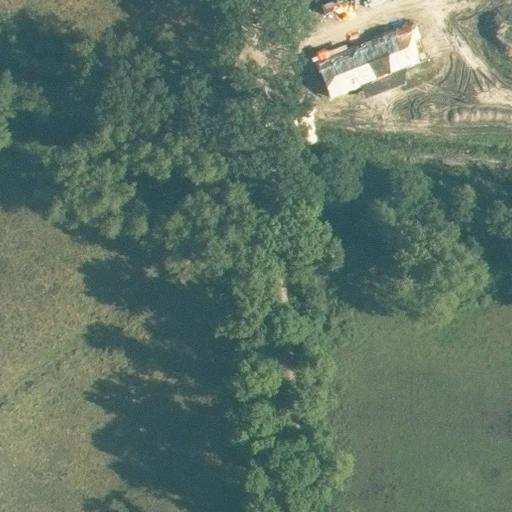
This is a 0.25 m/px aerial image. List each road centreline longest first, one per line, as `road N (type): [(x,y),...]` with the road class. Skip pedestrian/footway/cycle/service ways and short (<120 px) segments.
road 1 (track): [(264,131),(212,124),(0,49)]
road 2 (track): [(275,221),(254,0)]
road 3 (track): [(436,0),(257,51)]
